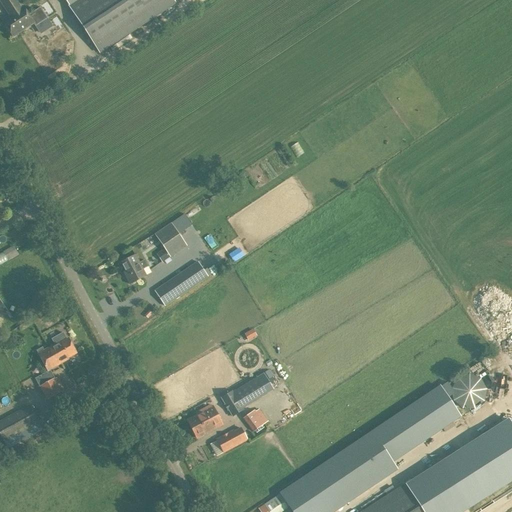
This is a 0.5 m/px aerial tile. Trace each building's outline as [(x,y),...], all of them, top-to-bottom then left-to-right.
[(1,21),(12,37),(32,23),(35,26),(47,17),(39,7),(28,15),(22,7),(20,8),(14,0),(0,0),(0,2),(9,16),(1,21)] [(100,53),(176,2),(174,0),(73,0),(68,4),(100,53)] [(64,27),(58,29),(60,38),(67,36),(64,27)] [(162,263),(170,257),(186,246),(171,224),(155,234),(165,249),(157,254),(162,263)] [(13,247),(4,251),(8,257),(16,253),(13,247)] [(144,269),(136,254),(121,262),(128,275),(126,276),(130,284),(145,276),(142,270),(144,269)] [(207,277),(197,262),(184,270),(182,268),(175,273),(176,275),(155,290),(165,306),(207,277)] [(0,324),(12,317),(0,298),(0,324)] [(36,351),(47,370),(76,353),(68,339),(66,340),(63,333),(51,340),(55,346),(44,352),(42,348),(36,351)] [(47,373),(35,379),(40,388),(39,388),(46,401),(65,391),(57,378),(55,379),(51,372),(47,373)] [(232,392),(221,399),(232,417),(244,410),(243,408),(267,393),(273,389),(264,374),(258,378),(233,393),(232,392)] [(480,379),(469,375),(457,378),(451,388),(453,401),(463,409),(474,409),(484,402),(486,389),(480,379)] [(461,417),(441,387),(281,494),(293,511),(335,511),(397,470),(393,463),(461,417)] [(39,423),(29,405),(0,421),(0,435),(4,442),(12,438),(13,441),(22,437),(20,433),(39,423)] [(222,425),(212,406),(187,420),(197,439),(222,425)] [(268,421),(259,409),(255,412),(254,410),(243,418),(253,432),(268,421)] [(363,511),(457,511),(511,477),(511,420),(510,418),(407,484),(363,511)] [(247,439),(241,429),(234,432),(233,430),(216,440),(223,452),(247,439)] [(259,511),(280,511),(283,511),(274,497),(257,508),(259,511)]
